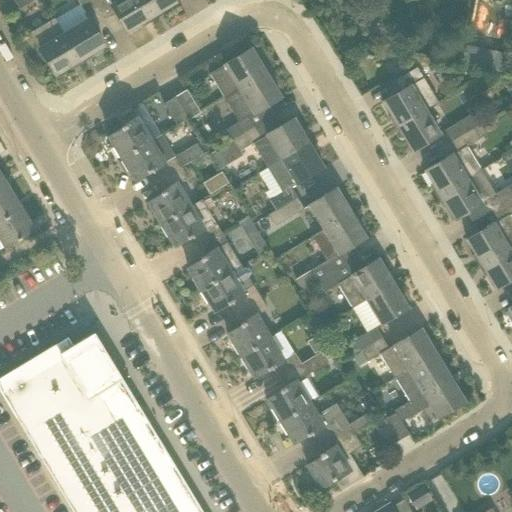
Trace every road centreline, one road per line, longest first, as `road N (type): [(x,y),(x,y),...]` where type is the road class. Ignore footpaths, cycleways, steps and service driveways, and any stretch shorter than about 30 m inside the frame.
road 1 (residential): [(336,511),(492,417),(504,398),(502,378),(300,36),(272,18),(241,23),(44,145)]
road 2 (residential): [(260,511),(112,260)]
road 3 (residential): [(112,260),(44,145)]
road 4 (residential): [(0,329),(112,260)]
